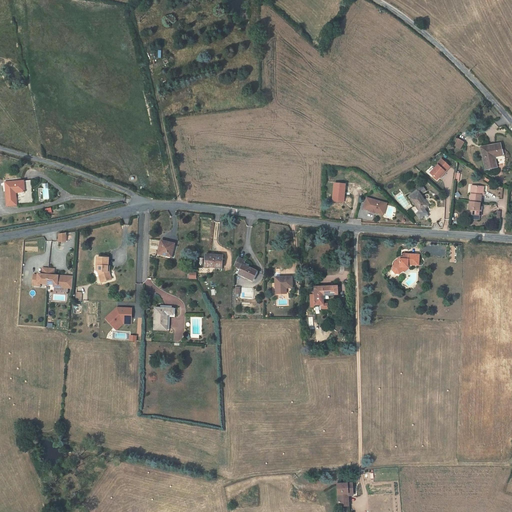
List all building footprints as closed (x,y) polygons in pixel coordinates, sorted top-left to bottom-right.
[(457,138),(453,146),(460,149),(464,141),(457,138)] [(500,156),(504,155),(503,149),(507,149),(506,142),(493,145),(493,146),(490,147),(489,145),(485,146),(491,169),(502,166),(500,156)] [(451,166),(442,159),(438,163),(439,164),(431,173),(438,179),(446,170),(447,170),(451,166)] [(31,185),(30,176),(10,178),(11,188),(6,189),(8,202),(18,201),(16,187),(31,185)] [(477,193),(476,200),(487,202),(488,202),(489,195),(490,195),(491,187),(480,184),(479,193),(477,193)] [(348,186),(338,185),(336,201),(347,202),(348,186)] [(421,193),(413,199),(422,212),(430,208),(425,201),(426,200),(421,193)] [(370,199),(369,203),(373,204),(370,210),(374,211),(375,211),(375,210),(378,211),(378,213),(382,214),(383,211),(387,212),(389,205),(370,199)] [(487,202),(476,200),(475,200),(473,209),(475,209),(475,213),(476,213),(485,215),(487,215),(488,209),(486,209),(487,202)] [(178,242),(166,237),(162,249),(174,254),(178,242)] [(114,247),(103,245),(101,255),(103,256),(103,261),(106,261),(108,270),(117,267),(115,260),(117,254),(114,254),(114,247)] [(226,253),(210,252),(209,264),(225,265),(226,253)] [(246,265),(248,261),(249,258),(243,254),(239,262),(246,265)] [(422,255),(406,255),(406,260),(401,260),(397,263),(398,264),(395,266),(395,270),(398,273),(402,273),(406,270),(407,268),(410,268),(411,265),(421,266),(422,255)] [(42,276),(45,276),(52,277),(54,261),(48,261),(48,268),(46,268),(46,267),(43,267),(43,268),(39,267),(38,273),(43,274),(42,276)] [(54,261),(52,277),(59,278),(62,278),(62,276),(67,276),(67,271),(67,270),(63,270),(63,269),(61,268),(61,269),(59,269),(60,262),(54,261)] [(246,265),(244,268),(251,272),(250,274),(257,278),(262,267),(248,261),(246,265)] [(67,276),(66,281),(73,282),(75,270),(67,269),(67,270),(67,271),(67,276)] [(296,285),(297,273),(281,273),(281,280),(280,284),(296,285)] [(339,285),(314,285),(314,291),(311,291),(310,294),(308,294),(308,307),(312,307),(312,310),(316,310),(318,310),(318,308),(320,308),(326,308),(326,303),(322,302),(321,294),(336,294),(336,292),(339,292),(339,285)] [(173,310),(174,305),(156,303),(154,324),(166,325),(168,310),(173,310)] [(130,318),(131,305),(116,304),(104,315),(112,324),(113,323),(120,317),(129,318),(130,318)] [(120,317),(113,323),(115,325),(121,320),(128,321),(129,318),(120,317)] [(352,480),(337,480),(338,502),(349,502),(349,492),(353,492),(352,480)]
